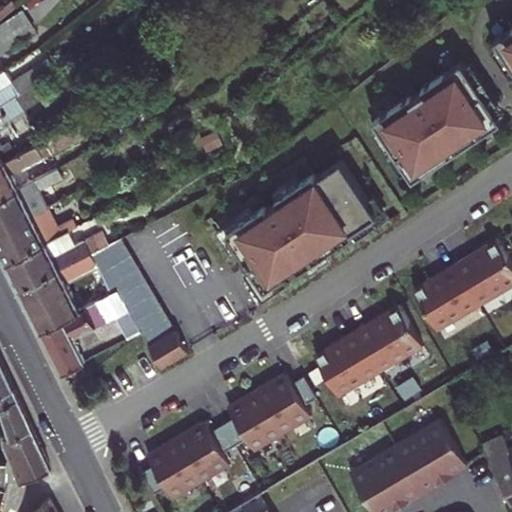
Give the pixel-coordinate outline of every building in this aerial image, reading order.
[(36,30),(22,9),(0,24),(0,42),(6,51),(36,30)] [(511,25),(496,36),(511,58),(511,25)] [(506,117),(466,57),(376,115),(416,176),(506,117)] [(0,105),(35,83),(57,70),(49,58),(14,80),(6,70),(0,73),(0,105)] [(169,78),(149,88),(154,99),(174,89),(169,78)] [(35,83),(0,105),(0,162),(5,160),(0,151),(0,125),(44,98),(35,83)] [(82,121),(63,132),(70,144),(89,135),(82,121)] [(27,166),(70,144),(63,132),(5,160),(0,162),(0,196),(34,180),(27,166)] [(369,195),(342,157),(303,182),(297,172),(274,187),(279,195),(257,212),(250,203),(227,219),(218,223),(223,231),(233,248),(239,245),(265,283),(272,291),(294,277),(291,272),(305,263),(310,267),(331,255),(328,249),(351,233),(354,236),(389,212),(375,192),(369,195)] [(34,180),(0,196),(0,230),(50,206),(42,189),(65,178),(59,167),(34,180)] [(0,230),(0,247),(7,260),(46,241),(63,232),(59,225),(50,206),(0,230)] [(78,225),(74,217),(59,225),(63,232),(69,229),(78,225)] [(46,241),(54,256),(78,244),(69,229),(63,232),(46,241)] [(104,231),(85,240),(91,251),(110,242),(104,231)] [(511,259),(496,235),(454,262),(480,303),(511,281),(511,259)] [(110,242),(91,251),(98,266),(100,269),(132,253),(121,236),(110,242)] [(46,241),(7,260),(21,287),(91,251),(85,240),(78,244),(54,256),(46,241)] [(80,308),(66,281),(98,266),(91,251),(21,287),(41,328),(80,308)] [(176,328),(132,253),(100,269),(111,292),(118,288),(126,304),(127,306),(127,305),(141,329),(150,344),(176,328)] [(480,303),(454,262),(417,284),(442,326),(480,303)] [(111,311),(126,304),(118,288),(111,292),(98,299),(104,313),(110,309),(111,311)] [(80,308),(41,328),(63,371),(85,359),(73,337),(113,315),(111,311),(110,309),(104,313),(98,299),(80,308)] [(397,302),(358,326),(382,367),(422,344),(397,302)] [(127,337),(141,329),(127,305),(127,306),(126,304),(111,311),(113,315),(127,337)] [(358,326),(316,351),(341,392),(382,367),(358,326)] [(163,365),(189,348),(176,328),(150,344),(163,365)] [(0,393),(14,387),(0,358),(0,393)] [(286,369),(260,384),(286,429),(312,414),(286,369)] [(260,384),(232,401),(258,445),(286,429),(260,384)] [(12,436),(33,427),(14,387),(0,393),(0,404),(3,404),(10,433),(12,436)] [(201,415),(174,430),(201,477),(229,461),(201,415)] [(442,417),(352,471),(377,511),(384,511),(407,498),(409,501),(443,480),(441,478),(469,461),(442,417)] [(33,427),(12,436),(10,433),(4,433),(4,443),(21,482),(52,468),(33,427)] [(201,477),(174,430),(147,445),(175,493),(201,477)] [(485,441),(511,502),(511,445),(510,447),(504,433),(485,441)] [(8,485),(9,460),(0,458),(0,508),(1,508),(8,485)] [(58,511),(50,497),(33,511),(58,511)]
